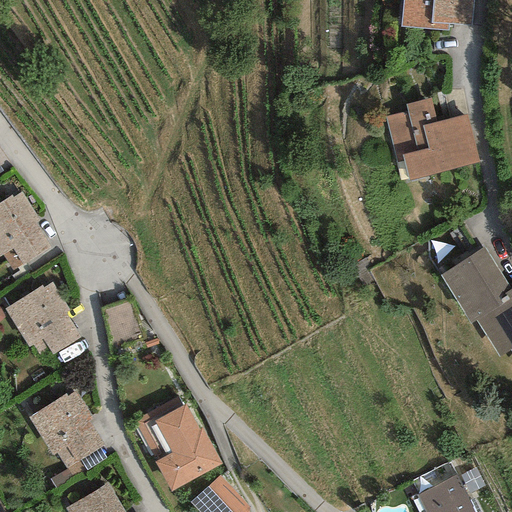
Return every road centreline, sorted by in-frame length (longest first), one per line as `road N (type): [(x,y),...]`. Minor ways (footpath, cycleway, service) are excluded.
road 1 (residential): [(95,257),(134,290),(208,402),(325,511)]
road 2 (residential): [(95,257),(91,307),(108,408),(132,471),(160,511)]
road 3 (residential): [(0,132),(95,257)]
